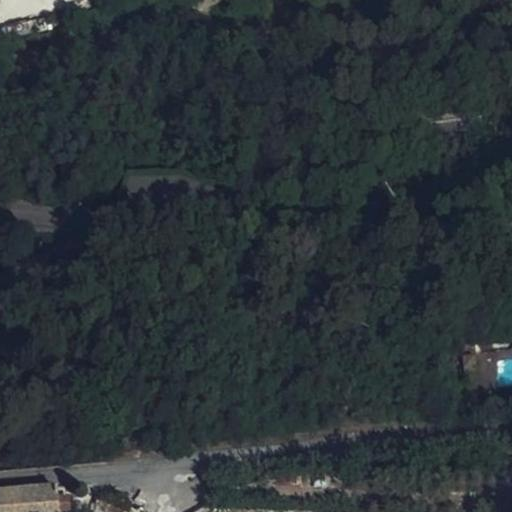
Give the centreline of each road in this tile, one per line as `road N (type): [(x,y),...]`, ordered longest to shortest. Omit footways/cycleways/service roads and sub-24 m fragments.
road 1 (tertiary): [(511,427),(0,487)]
road 2 (tertiary): [(0,212),(103,211),(511,241)]
road 3 (track): [(0,274),(77,243),(103,211)]
